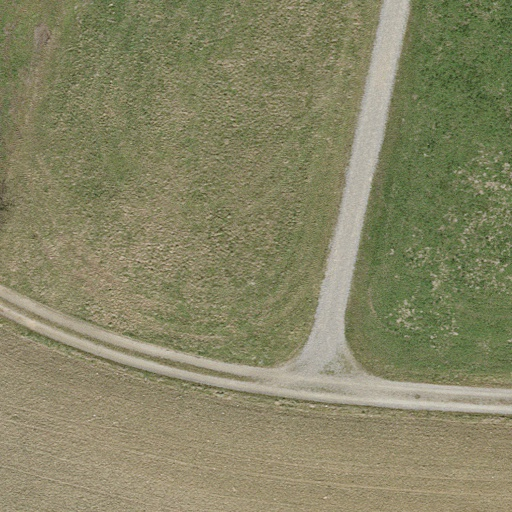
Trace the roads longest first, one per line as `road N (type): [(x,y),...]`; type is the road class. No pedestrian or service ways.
road 1 (track): [(0,304),(78,343),(200,379),(329,400),(511,410)]
road 2 (track): [(329,400),(409,0)]
